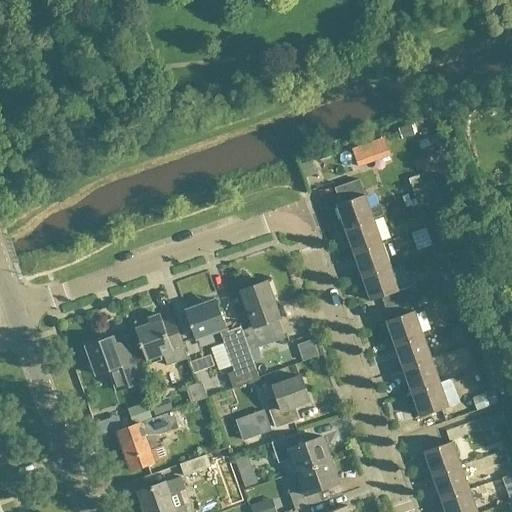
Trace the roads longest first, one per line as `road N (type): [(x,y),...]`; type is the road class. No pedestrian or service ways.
road 1 (residential): [(399,511),(307,250),(285,226),(17,319)]
road 2 (tertiary): [(85,511),(17,319)]
